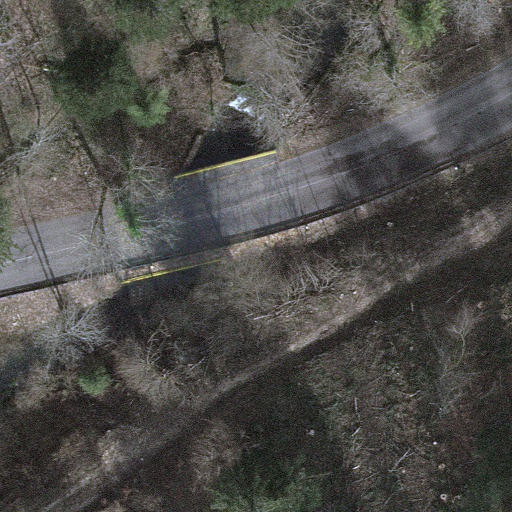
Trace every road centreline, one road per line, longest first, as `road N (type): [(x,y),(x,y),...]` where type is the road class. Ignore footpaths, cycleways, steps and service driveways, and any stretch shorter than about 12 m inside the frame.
road 1 (track): [(511,190),(203,386),(24,511)]
road 2 (secondary): [(511,72),(461,103),(77,242),(0,259)]
